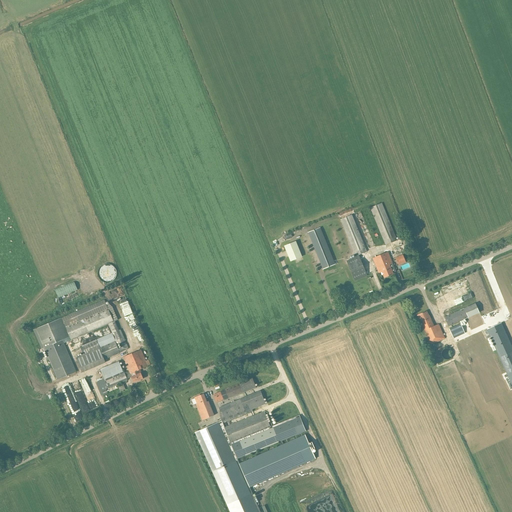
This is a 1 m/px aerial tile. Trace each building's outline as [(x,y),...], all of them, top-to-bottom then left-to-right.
[(397,240),(382,203),(370,208),(385,245),(397,240)] [(367,251),(352,214),(340,219),(355,256),(367,251)] [(308,232),(323,269),(335,264),(320,227),(308,232)] [(296,239),(302,236),(300,230),(294,233),(296,239)] [(302,257),(296,241),(284,246),(291,261),(302,257)] [(384,278),(393,274),(390,265),(393,263),(388,252),(373,258),(379,273),(382,272),(384,278)] [(367,276),(359,255),(346,260),(355,281),(367,276)] [(406,262),(403,255),(395,258),(399,265),(406,262)] [(107,276),(104,277),(108,281),(115,275),(108,267),(105,270),(106,271),(104,272),(107,276)] [(75,281),(55,289),(61,305),(81,298),(75,281)] [(110,304),(107,305),(105,299),(68,315),(62,318),(33,330),(41,349),(44,348),(58,380),(77,372),(64,343),(71,340),(78,337),(88,333),(109,324),(112,333),(82,346),(81,346),(84,351),(82,352),(83,354),(76,357),(82,373),(106,363),(105,360),(120,353),(127,350),(127,349),(129,349),(125,341),(126,341),(121,329),(119,330),(117,324),(115,321),(117,320),(110,304)] [(468,317),(480,312),(475,303),(464,308),(444,317),(448,326),(468,317)] [(445,338),(438,324),(434,326),(429,315),(427,311),(417,315),(421,323),(420,323),(423,330),(430,345),(445,338)] [(453,327),(449,329),(454,338),(465,333),(461,323),(453,327)] [(511,349),(501,324),(483,331),(485,336),(489,334),(511,389),(511,349)] [(484,332),(455,341),(458,350),(487,341),(484,332)] [(442,354),(448,358),(451,352),(446,348),(442,354)] [(141,373),(142,372),(141,369),(148,366),(151,365),(149,359),(146,361),(141,349),(123,357),(129,371),(125,372),(124,370),(123,370),(119,361),(100,369),(104,379),(98,382),(102,391),(128,380),(127,378),(131,377),(134,382),(143,378),(141,373)] [(252,377),(239,383),(232,386),(220,391),(220,392),(213,395),(217,402),(222,400),(222,401),(232,397),(256,387),(252,377)] [(266,404),(260,391),(240,399),(219,408),(222,415),(220,416),(223,423),(253,411),(252,409),(266,404)] [(207,401),(204,393),(195,397),(195,398),(192,400),(194,405),(196,404),(202,420),(214,415),(209,401),(207,401)] [(221,420),(195,431),(213,472),(239,461),(237,459),(279,442),(280,445),(283,444),(282,441),(306,431),(299,415),(271,427),(264,412),(224,428),(221,420)] [(239,461),(213,472),(227,504),(231,511),(260,511),(250,487),(316,458),(312,449),(315,448),(312,441),(309,442),(305,434),(283,444),(280,445),(239,463),(239,461)]
